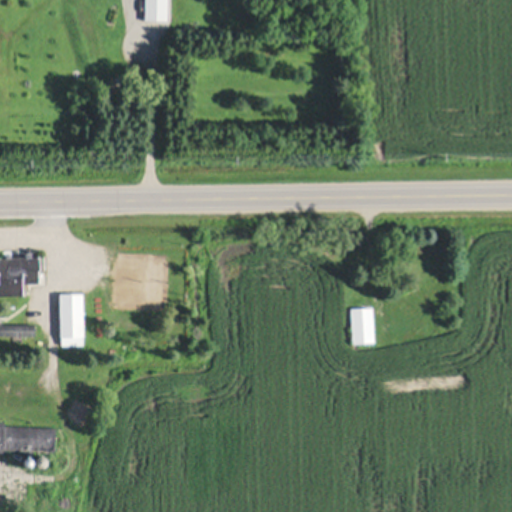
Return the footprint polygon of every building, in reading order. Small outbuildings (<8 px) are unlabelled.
[(168,0),(168,18),(145,18),(145,9),(140,9),(140,0),(168,0)] [(32,247),(32,254),(39,254),(39,281),(23,281),(23,293),(0,293),(0,254),(5,254),(5,251),(11,251),(11,254),(27,254),(27,247),(32,247)] [(83,333),(83,343),(61,343),(61,334),(60,334),(60,290),(84,290),(84,333),(83,333)] [(374,340),(353,341),(351,306),(373,305),(374,340)] [(0,314),(2,314),(2,323),(35,323),(35,329),(41,329),(41,336),(35,336),(35,334),(0,334),(0,314)] [(0,420),(4,420),(4,424),(55,425),(55,449),(3,448),(3,452),(0,452),(0,420)] [(29,454),(30,455),(31,455),(32,456),(33,456),(33,457),(33,458),(34,459),(34,460),(34,461),(33,462),(33,463),(32,464),(31,464),(30,465),(29,465),(28,465),(27,465),(26,464),(25,464),(24,463),(24,462),(23,462),(23,461),(23,460),(23,459),(23,458),(24,457),(24,456),(25,456),(26,455),(27,455),(27,454),(28,454),(29,454)] [(43,454),(44,454),(44,455),(45,455),(46,456),(47,457),(47,458),(47,459),(47,460),(47,461),(47,462),(46,463),(45,464),(44,464),(44,465),(43,465),(42,465),(41,465),(40,465),(39,464),(38,464),(37,463),(37,462),(36,461),(36,460),(36,459),(36,458),(37,457),(37,456),(38,455),(39,455),(40,454),(41,454),(42,454),(43,454)]
